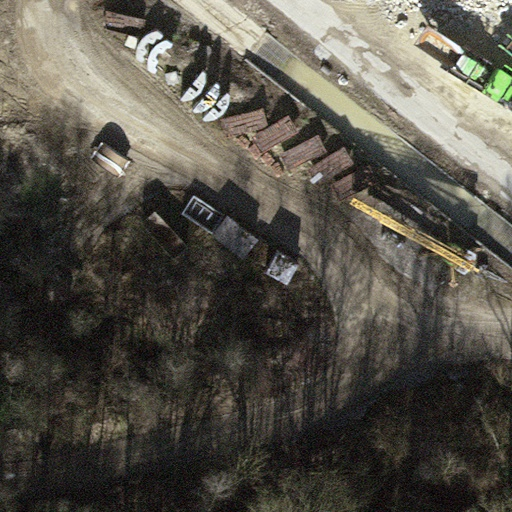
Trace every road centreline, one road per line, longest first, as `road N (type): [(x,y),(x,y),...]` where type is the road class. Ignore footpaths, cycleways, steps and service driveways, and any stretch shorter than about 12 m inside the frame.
road 1 (track): [(65,0),(74,54),(330,275),(476,358)]
road 2 (track): [(511,357),(476,358),(0,474)]
